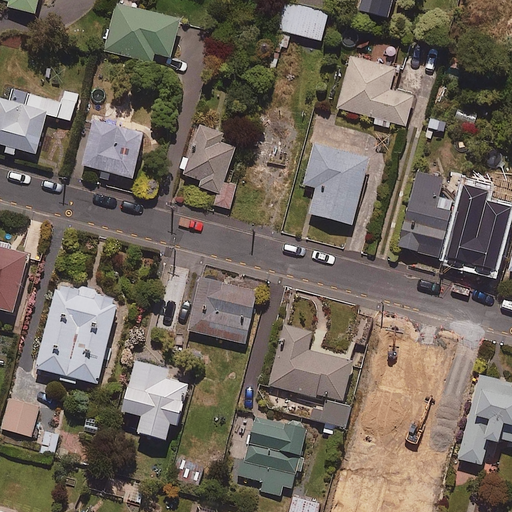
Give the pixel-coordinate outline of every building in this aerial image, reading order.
[(6,0),(5,5),(33,13),(36,0),(6,0)] [(134,7),(135,0),(115,0),(103,50),(151,62),(153,52),(169,56),(179,18),(134,7)] [(331,0),(283,0),(275,27),(319,41),(331,0)] [(391,0),(360,0),(358,9),(387,17),(391,0)] [(511,0),(468,0),(462,25),(511,38),(511,33),(511,0)] [(394,67),(350,56),(337,107),(375,117),(373,122),(387,125),(388,121),(405,125),(413,95),(388,88),(394,67)] [(60,101),(9,89),(7,100),(0,98),(0,144),(8,146),(6,154),(13,156),(15,148),(35,153),(45,113),(69,119),(76,92),(63,89),(60,101)] [(142,131),(92,119),(80,165),(131,177),(142,131)] [(220,132),(196,125),(180,182),(218,192),(214,204),(230,208),(236,185),(223,181),(233,145),(218,141),(220,132)] [(368,157),(312,143),(302,183),(315,187),(308,213),(351,224),(368,157)] [(441,177),(415,172),(398,247),(439,256),(451,199),(436,196),(441,177)] [(485,189),(462,184),(445,263),(495,274),(509,205),(482,199),(485,189)] [(27,254),(0,247),(0,308),(11,312),(27,254)] [(257,291),(199,277),(192,306),(182,304),(177,327),(244,344),(257,291)] [(120,298),(59,280),(33,370),(73,382),(74,378),(95,384),(120,298)] [(322,398),(341,402),(351,360),(307,350),(311,330),(283,324),(268,386),(322,398)] [(471,364),(426,352),(415,396),(402,393),(399,404),(381,399),(372,435),(400,442),(403,430),(419,434),(417,441),(449,449),(471,364)] [(168,369),(135,360),(121,410),(140,416),(136,432),(164,440),(169,423),(176,425),(187,384),(165,378),(168,369)] [(511,444),(511,389),(510,389),(511,383),(479,374),(457,458),(481,465),(488,438),(511,444)] [(38,406),(9,398),(1,428),(30,436),(38,406)] [(341,402),(322,398),(317,422),(322,423),(320,432),(333,435),(335,426),(347,428),(352,406),(341,404),(341,402)] [(279,487),(291,489),(294,472),(300,473),(308,427),(246,416),(242,437),(247,438),(245,450),(240,449),(235,475),(261,479),(259,492),(278,496),(279,487)] [(59,434),(45,431),(40,451),(54,454),(59,434)] [(206,467),(175,457),(168,478),(199,488),(206,467)] [(434,511),(444,468),(431,465),(421,511),(434,511)] [(316,511),(320,503),(293,495),(287,511),(316,511)]
